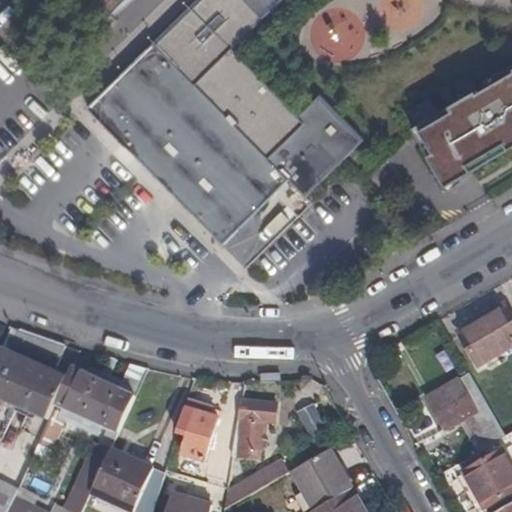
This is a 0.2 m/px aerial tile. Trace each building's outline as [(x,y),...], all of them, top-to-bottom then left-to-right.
[(118,0),(65,0),(52,13),(78,40),(118,0)] [(282,0),(200,0),(89,109),(223,245),(288,180),(305,198),(361,144),(294,70),(240,125),(229,114),(227,117),(195,86),(282,0)] [(494,160),(511,149),(511,71),(486,87),(487,89),(475,95),(474,93),(435,115),(427,101),(402,116),(443,188),(469,174),(465,168),(490,153),(494,160)] [(459,336),(469,352),(479,370),(511,350),(511,322),(504,309),(459,336)] [(28,332),(13,327),(0,357),(0,397),(50,419),(54,410),(57,404),(68,377),(55,371),(66,346),(28,332)] [(150,368),(131,364),(120,390),(136,397),(150,368)] [(72,368),(68,377),(57,404),(120,433),(136,397),(120,390),(72,368)] [(484,453),(505,440),(482,400),(469,377),(426,402),(445,433),(466,421),(484,453)] [(279,403),(242,400),(240,417),(244,418),(241,451),(261,453),(265,421),(277,421),(279,403)] [(329,434),(312,405),(299,412),(315,442),(329,434)] [(219,419),(186,409),(180,428),(191,432),(184,454),(206,461),(219,419)] [(54,410),(50,419),(40,444),(52,449),(67,416),(54,410)] [(191,432),(180,428),(173,451),(184,454),(191,432)] [(352,488),(330,449),(292,470),(314,509),(343,493),(352,488)] [(92,494),(131,511),(154,511),(164,479),(152,474),(155,469),(112,450),(92,494)] [(511,467),(504,453),(465,475),(486,511),(487,511),(511,497),(511,467)] [(227,490),(224,509),(288,473),(280,460),(227,490)] [(0,511),(9,511),(16,498),(19,489),(0,478),(0,511)] [(353,487),(352,488),(343,493),(352,508),(363,502),(353,487)] [(343,493),(314,509),(309,511),(368,511),(363,502),(352,508),(343,493)] [(210,511),(212,506),(172,495),(166,511),(210,511)] [(42,511),(16,498),(9,511),(42,511)]
